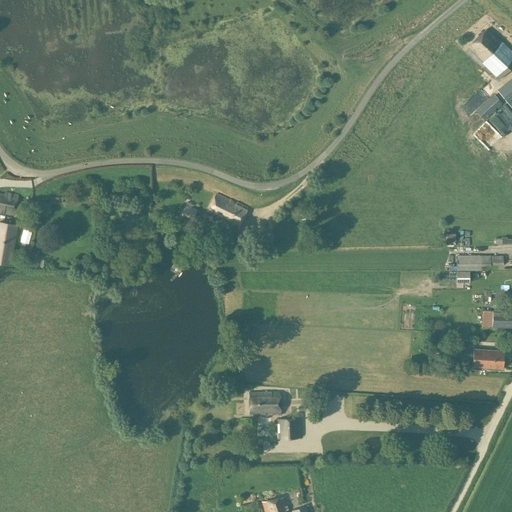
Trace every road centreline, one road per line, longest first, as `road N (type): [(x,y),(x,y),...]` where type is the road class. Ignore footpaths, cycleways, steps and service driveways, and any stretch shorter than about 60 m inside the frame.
road 1 (unclassified): [(0,152),(35,173),(146,160),(257,187),(290,179),(325,155),(384,70),(463,0)]
road 2 (unclassified): [(451,511),(511,386)]
